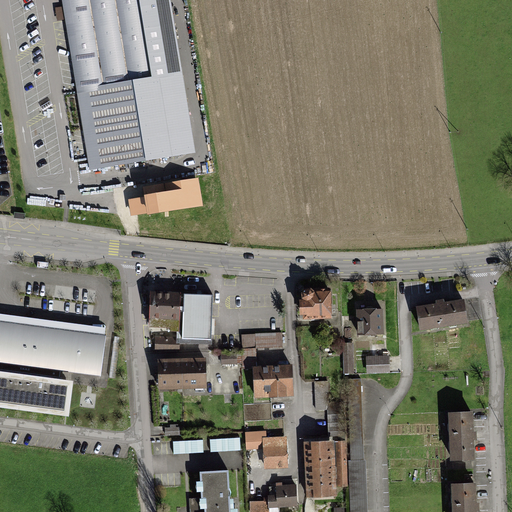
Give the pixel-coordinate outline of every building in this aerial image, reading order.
[(70,0),(99,171),(204,153),(178,0),(70,0)] [(141,212),(142,226),(214,217),(211,191),(180,194),(181,204),(152,207),(152,211),(141,212)] [(297,293),(297,319),(327,319),(327,293),(297,293)] [(213,297),(150,295),(149,319),(179,320),(178,345),(211,346),(213,297)] [(460,301),(415,308),(419,331),(464,323),(460,301)] [(380,308),(354,309),(354,336),(380,336),(380,308)] [(0,363),(97,376),(103,330),(0,316),(0,363)] [(281,334),(240,336),(241,359),(252,358),(252,347),(282,346),(281,334)] [(174,336),(156,336),(155,354),(174,354),(174,336)] [(351,345),(343,345),(343,373),(351,372),(351,345)] [(385,357),(364,359),(364,372),(386,371),(385,357)] [(203,359),(156,362),(157,392),(205,390),(203,359)] [(289,366),(252,367),(254,396),(290,395),(289,366)] [(69,382),(0,372),(0,409),(65,418),(69,382)] [(471,416),(448,416),(448,461),(471,461),(471,416)] [(284,439),(265,441),(265,433),(244,435),(245,450),(263,449),(265,469),(286,468),(284,439)] [(343,443),(304,444),(307,499),(334,498),(333,485),(345,485),(343,443)] [(228,511),(227,472),(200,473),(201,511),(228,511)] [(249,503),(249,511),(264,511),(265,507),(294,506),(293,485),(275,486),(275,498),(266,498),(266,502),(249,503)] [(472,511),(472,486),(449,486),(449,511),(472,511)]
